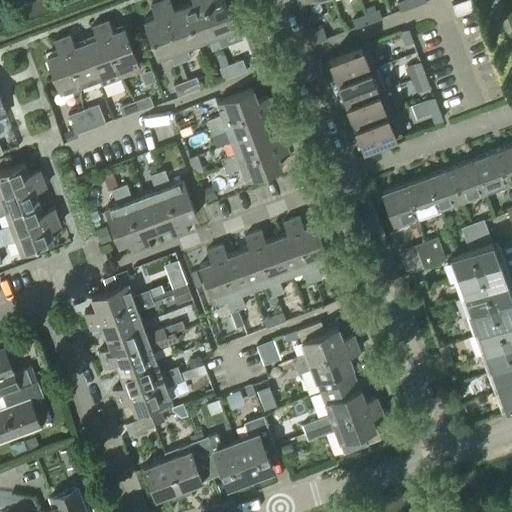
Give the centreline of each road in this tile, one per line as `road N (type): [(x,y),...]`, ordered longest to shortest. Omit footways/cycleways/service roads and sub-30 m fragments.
road 1 (residential): [(438,456),(333,185)]
road 2 (residential): [(0,314),(34,309),(51,325),(121,511)]
road 3 (residential): [(329,175),(511,113)]
road 4 (residential): [(329,175),(265,0)]
road 5 (residential): [(276,505),(438,456)]
road 6 (residential): [(183,243),(333,185)]
